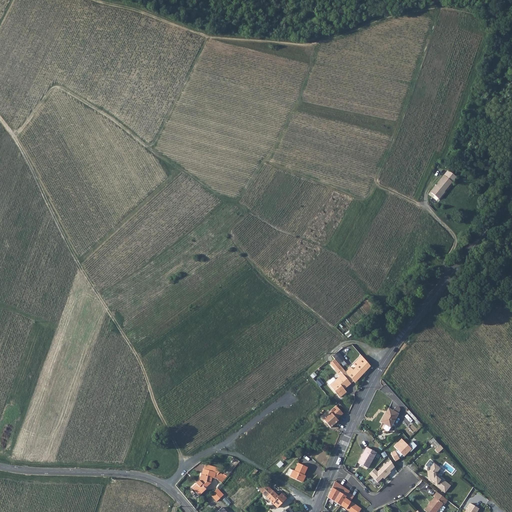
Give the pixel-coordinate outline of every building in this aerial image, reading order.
[(435,189),(436,190),(434,194),(442,199),(447,192),(445,191),(452,180),(454,181),(457,176),(448,170),(435,189)] [(353,379),(355,381),(370,364),(362,354),(353,363),(356,366),(353,369),(351,366),(346,371),(353,379)] [(331,363),(337,369),(342,365),(337,359),(331,363)] [(330,383),(340,396),(346,390),(342,385),(344,384),(345,386),(353,379),(346,371),(344,368),(339,373),(338,373),(339,375),(336,378),(330,383)] [(342,410),(335,402),(330,407),(331,407),(336,414),(337,415),(342,410)] [(387,410),(385,413),(393,421),(398,411),(397,411),(399,406),(399,405),(399,404),(398,403),(396,403),(395,403),(395,404),(394,405),(393,407),(389,405),(386,409),(387,410)] [(322,415),(328,421),(336,414),(331,407),(329,408),(322,415)] [(386,422),(391,425),(393,421),(385,413),(382,420),(386,422)] [(336,414),(328,421),(330,424),(338,417),(337,415),(336,414)] [(440,445),(433,437),(429,442),(435,449),(440,445)] [(401,438),(393,446),(396,450),(389,454),(394,462),(399,459),(398,457),(401,455),(403,457),(408,451),(409,452),(415,445),(411,442),(407,445),(401,438)] [(376,450),(366,445),(358,460),(367,465),(374,453),(378,456),(380,452),(376,450)] [(443,449),(440,445),(435,449),(435,450),(438,453),(443,449)] [(205,459),(204,464),(216,468),(215,474),(221,479),(224,475),(225,474),(219,468),(221,466),(217,463),(205,459)] [(373,468),(368,474),(372,479),(377,483),(381,479),(382,481),(390,472),(389,471),(393,467),(388,459),(376,471),(373,468)] [(427,470),(428,481),(430,480),(435,484),(434,485),(443,493),(449,485),(437,476),(437,472),(439,468),(429,460),(425,465),(429,467),(427,470)] [(293,469),(291,468),(289,475),(301,480),(304,474),(302,473),(305,465),(297,461),(293,469)] [(212,473),(215,474),(216,468),(204,464),(203,464),(201,470),(200,470),(198,477),(195,480),(196,481),(191,485),(197,492),(204,486),(203,485),(210,479),(212,473)] [(247,474),(249,477),(258,468),(255,466),(247,474)] [(335,479),(327,495),(345,507),(351,500),(349,499),(345,496),(348,491),(349,489),(335,479)] [(277,504),(286,496),(282,491),(279,494),(268,482),(261,488),(277,504)] [(217,489),(220,487),(217,484),(212,489),(217,496),(221,492),(217,489)] [(448,498),(437,489),(434,494),(435,495),(424,508),(429,511),(435,511),(444,502),(445,502),(448,498)] [(345,496),(349,499),(353,494),(348,491),(345,496)] [(351,500),(345,507),(352,511),(357,511),(361,507),(351,500)] [(477,511),(477,510),(480,505),(471,500),(465,510),(465,511),(477,511)]
